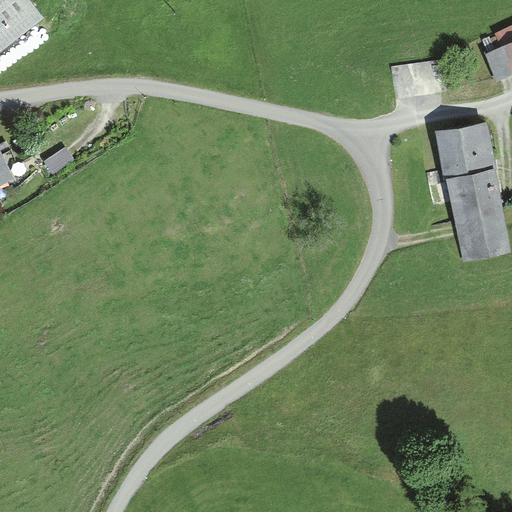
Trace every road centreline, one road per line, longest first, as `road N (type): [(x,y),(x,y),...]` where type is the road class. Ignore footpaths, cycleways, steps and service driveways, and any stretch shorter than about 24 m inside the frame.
road 1 (unclassified): [(111,511),(153,452),(345,301),(382,230),(379,190),(353,142),(305,121),(136,90),(0,102)]
road 2 (track): [(353,142),(511,100)]
